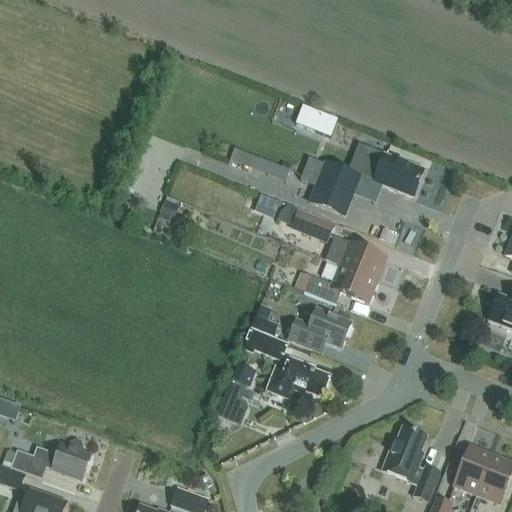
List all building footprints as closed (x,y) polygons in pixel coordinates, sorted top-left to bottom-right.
[(290,183),(294,171),(239,150),(235,162),(290,183)] [(373,185),(412,200),(423,172),(369,151),(359,179),(360,180),(373,185)] [(345,219),(360,180),(359,179),(325,166),(309,205),(345,219)] [(273,222),(279,206),(261,199),(254,215),(273,222)] [(171,219),(174,221),(179,208),(165,202),(160,214),(161,215),(171,219)] [(335,226),(298,213),(291,232),(327,246),(335,226)] [(325,263),(340,269),(376,284),(386,261),(334,240),(325,263)] [(376,284),(340,269),(332,288),(310,279),(304,295),(335,308),(340,296),(367,306),(376,284)] [(511,332),(511,302),(498,297),(488,323),(511,332)] [(325,345),(341,352),(351,326),(316,311),(307,332),(294,326),(287,343),(321,357),(325,345)] [(251,330),(274,339),(279,328),(255,319),(251,330)] [(281,363),(287,348),(250,333),(242,353),(251,356),(253,352),(281,363)] [(266,393),(290,403),(294,393),(303,397),(304,394),(321,401),(330,380),(313,373),(314,370),(289,361),(284,373),(275,370),(266,393)] [(230,384),(249,391),(256,374),(237,366),(230,384)] [(241,414),(222,407),(217,420),(236,427),(241,414)] [(396,447),(393,446),(382,474),(411,486),(412,483),(419,486),(413,500),(427,505),(439,476),(425,470),(424,474),(417,471),(419,468),(416,466),(426,441),(402,432),(396,447)] [(42,483),(46,471),(81,484),(91,458),(81,454),(82,449),(80,445),(75,443),(70,445),(69,450),(60,447),(56,457),(36,449),(33,459),(17,453),(10,471),(42,483)] [(453,489),(477,499),(492,459),(469,450),(453,489)] [(511,475),(511,466),(492,459),(477,499),(499,507),(511,475)] [(0,470),(0,484),(18,492),(23,478),(1,469),(0,470)] [(62,511),(66,505),(30,492),(26,503),(21,501),(16,511),(62,511)] [(171,509),(178,511),(204,511),(207,503),(177,492),(171,509)] [(430,511),(450,511),(453,507),(435,500),(430,511)]
